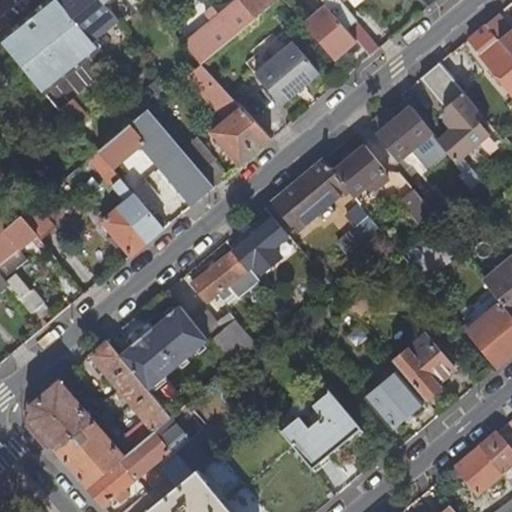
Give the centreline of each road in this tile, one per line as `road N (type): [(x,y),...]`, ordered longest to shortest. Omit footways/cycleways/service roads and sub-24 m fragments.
road 1 (residential): [(0,396),(478,0)]
road 2 (residential): [(511,382),(355,511)]
